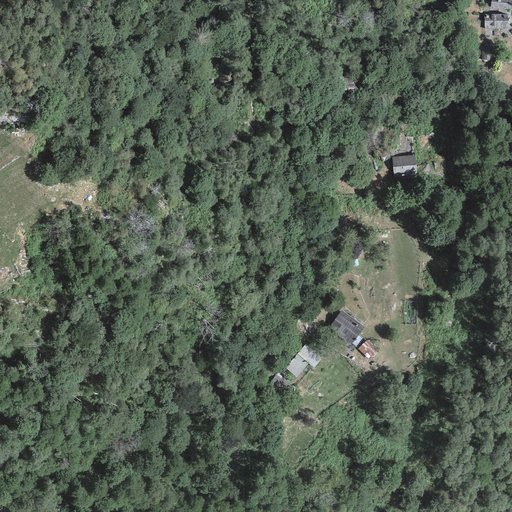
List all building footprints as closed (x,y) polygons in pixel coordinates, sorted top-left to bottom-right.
[(491,0),(491,7),(511,9),(511,0),(491,0)] [(508,14),(484,14),(484,29),(508,28),(508,14)] [(490,46),(482,46),(481,59),(489,60),(490,46)] [(415,155),(392,157),(394,178),(417,176),(415,155)] [(364,327),(341,310),(327,328),(351,345),(364,327)] [(358,349),(369,360),(378,351),(367,340),(358,349)] [(321,358),(305,344),(285,368),(297,378),(308,364),(313,368),(321,358)] [(292,387),(276,375),(269,385),(286,396),(292,387)]
